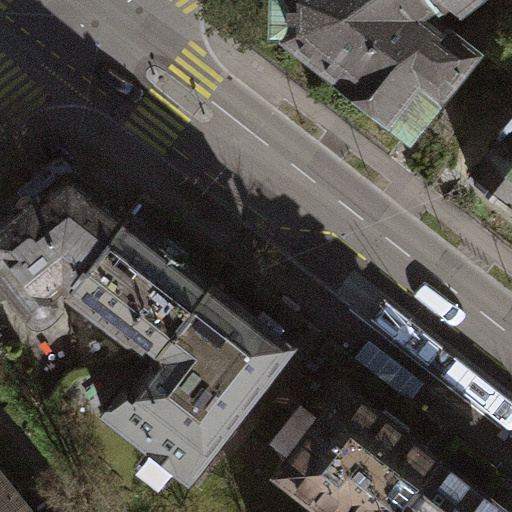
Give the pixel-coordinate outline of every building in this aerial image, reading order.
[(436,6),(430,0),(275,0),(276,0),(275,27),(413,132),(457,75),(474,54),(427,15),(436,6)] [(430,0),(436,6),(442,1),(457,9),(468,0),(430,0)] [(469,176),(511,208),(511,120),(511,122),(469,176)] [(47,317),(70,289),(126,214),(74,172),(53,173),(0,215),(0,275),(32,317),(47,317)] [(142,344),(157,349),(210,282),(162,241),(126,214),(70,289),(87,304),(85,309),(124,339),(128,334),(142,344)] [(290,344),(210,282),(157,349),(106,415),(186,477),(239,409),(290,344)] [(347,511),(352,506),(359,511),(393,511),(436,460),(411,440),(345,387),(280,468),(334,511),(347,511)] [(501,511),(436,460),(393,511),(501,511)] [(0,511),(28,511),(0,476),(0,511)]
